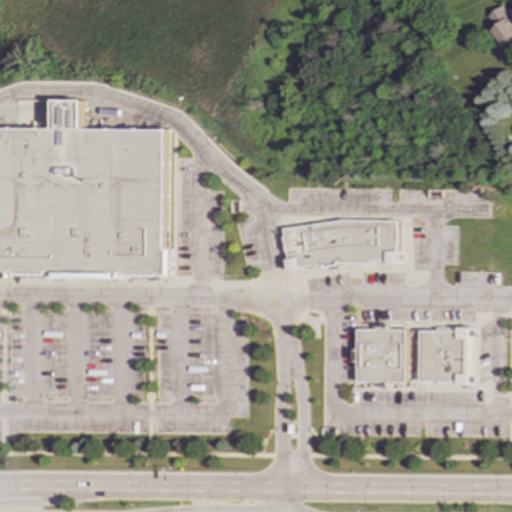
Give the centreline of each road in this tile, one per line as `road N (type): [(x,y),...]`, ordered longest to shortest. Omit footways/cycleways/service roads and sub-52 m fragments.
road 1 (primary): [(280,486),(37,483)]
road 2 (primary): [(511,488),(280,486)]
